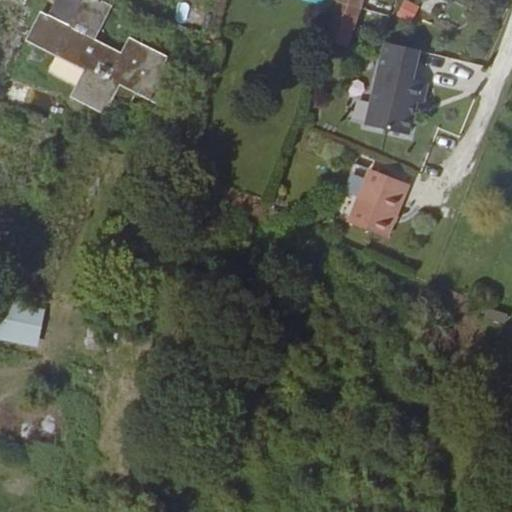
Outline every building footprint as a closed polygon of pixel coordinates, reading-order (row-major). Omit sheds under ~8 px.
[(55,0),(43,29),(64,38),(80,1),(76,0),(55,0)] [(360,5),(347,0),(338,0),(330,23),(352,31),(360,5)] [(413,23),(421,4),(411,0),(402,0),(395,16),(413,23)] [(134,52),(127,69),(89,53),(106,13),(80,1),(64,38),(43,29),(42,32),(36,29),(27,49),(32,51),(30,56),(56,67),(58,61),(73,67),(70,74),(86,79),(75,104),(109,116),(113,105),(129,112),(135,98),(163,109),(174,82),(158,75),(162,63),(134,52)] [(352,31),(330,23),(327,34),(348,41),(352,31)] [(362,122),(404,134),(410,112),(408,111),(411,101),(420,103),(425,83),(411,78),(419,50),(386,40),(362,122)] [(348,222),(385,238),(408,185),(370,169),(348,222)] [(0,338),(38,346),(46,307),(0,297),(0,338)]
